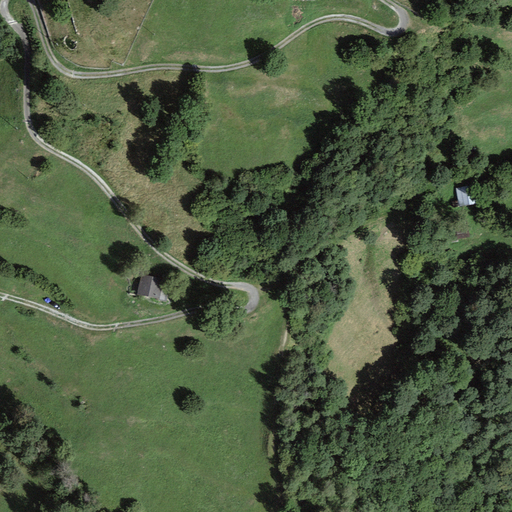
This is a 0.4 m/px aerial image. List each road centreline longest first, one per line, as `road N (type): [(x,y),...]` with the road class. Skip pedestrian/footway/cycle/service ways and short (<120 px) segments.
road 1 (track): [(5,0),(3,14),(27,53),(31,134),(88,171),(158,250),(208,281),(247,286),(254,298),(251,308),(216,306),(107,329),(0,294)]
road 2 (track): [(386,1),(405,19),(395,34),(330,18),(246,63),(83,76),(52,59),(28,0)]
road 3 (track): [(278,511),(275,368),(286,340),(283,279)]
road 4 (track): [(251,308),(314,247),(401,211),(435,185)]
